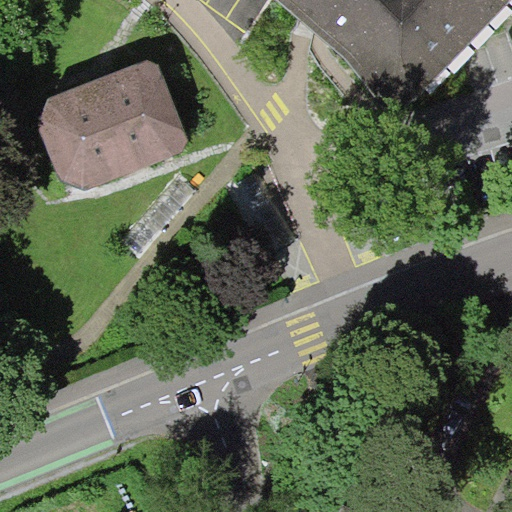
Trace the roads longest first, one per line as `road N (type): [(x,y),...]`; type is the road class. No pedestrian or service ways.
road 1 (unknown): [(182,0),(228,48),(320,208),(366,320)]
road 2 (residential): [(511,264),(200,384)]
road 3 (residential): [(200,384),(0,461)]
road 4 (residential): [(203,511),(225,436),(200,384)]
